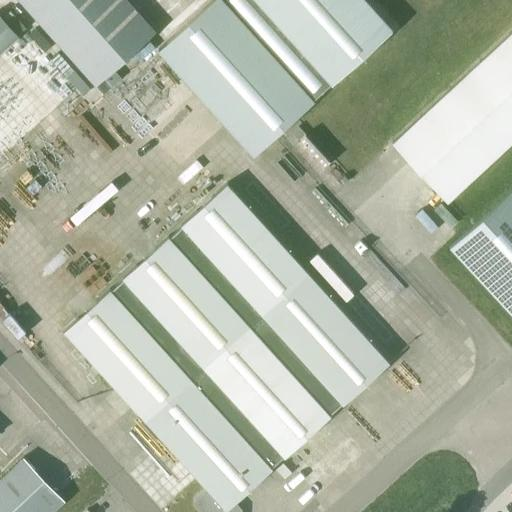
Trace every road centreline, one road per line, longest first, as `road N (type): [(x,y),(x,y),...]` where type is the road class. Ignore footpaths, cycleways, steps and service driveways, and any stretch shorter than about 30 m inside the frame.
road 1 (unclassified): [(142,511),(0,353)]
road 2 (unclassified): [(343,511),(467,398)]
